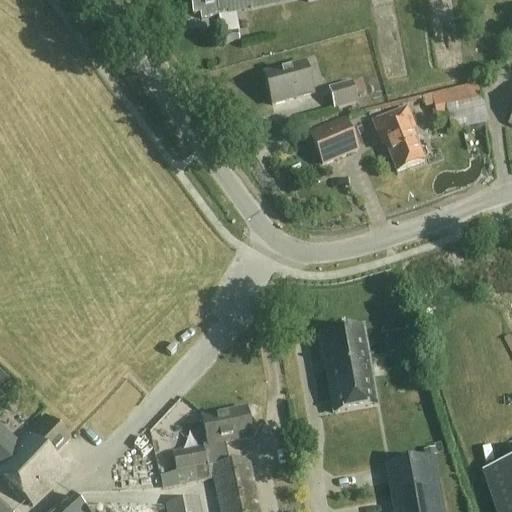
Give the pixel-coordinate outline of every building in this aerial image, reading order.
[(187,0),(191,18),(198,17),(199,21),(219,17),(224,46),(239,43),(235,22),(239,21),(237,14),(304,1),(305,6),(336,0),(187,0)] [(359,29),(342,29),(343,61),(360,61),(359,29)] [(400,64),(423,60),(418,35),(396,39),(400,64)] [(271,108),(313,97),(304,66),(262,77),(271,108)] [(334,112),(358,105),(352,84),(328,91),(334,112)] [(429,96),(435,120),(483,108),(477,84),(429,96)] [(423,165),(412,133),(415,131),(409,114),(376,125),(383,148),(386,147),(395,174),(423,165)] [(323,170),(360,154),(345,120),(308,136),(323,170)] [(331,412),(374,404),(361,330),(318,337),(331,412)] [(176,474),(227,464),(224,444),(249,439),(244,411),(199,419),(205,449),(172,455),(176,474)] [(15,443),(0,429),(0,478),(31,506),(62,470),(50,459),(67,439),(41,415),(15,443)] [(441,511),(433,459),(384,467),(391,511),(441,511)] [(227,464),(176,474),(176,475),(160,478),(162,491),(211,482),(217,511),(257,511),(247,460),(227,464)] [(336,483),(351,481),(348,462),(333,464),(336,483)] [(493,511),(511,511),(511,463),(481,474),(493,511)] [(85,511),(70,497),(55,511),(85,511)] [(201,511),(199,499),(164,505),(165,511),(201,511)] [(0,511),(12,511),(0,500),(0,511)]
